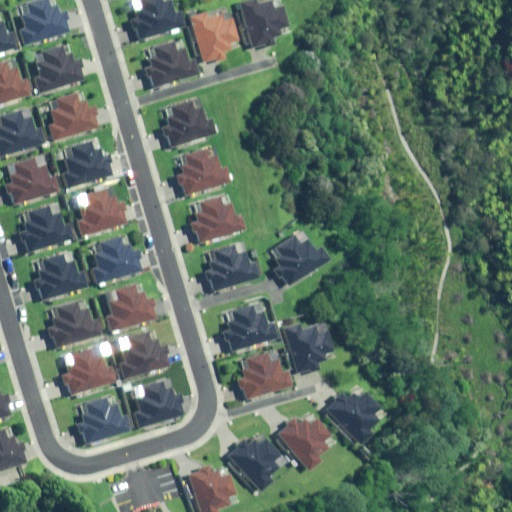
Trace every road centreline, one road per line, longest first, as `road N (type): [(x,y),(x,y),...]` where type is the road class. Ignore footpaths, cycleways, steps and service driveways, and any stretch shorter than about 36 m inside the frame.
road 1 (residential): [(88,0),(211,398),(193,430),(102,461),(72,466),(45,445)]
road 2 (residential): [(45,445),(0,293)]
